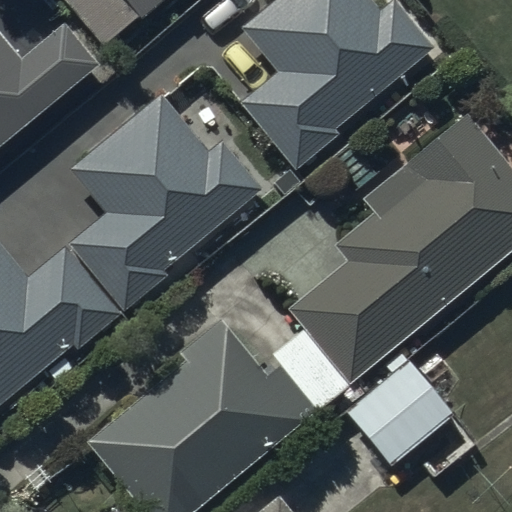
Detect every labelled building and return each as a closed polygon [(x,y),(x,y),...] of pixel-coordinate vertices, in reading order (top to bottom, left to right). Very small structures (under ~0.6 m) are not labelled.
[(55,0),(103,55),(135,27),(140,33),(177,0),(55,0)] [(376,23),(357,0),(281,0),(246,29),(280,70),(238,105),(294,172),(334,139),(322,124),(417,46),(389,12),(376,23)] [(0,160),(102,79),(66,35),(17,74),(0,52),(0,160)] [(248,189),(218,153),(207,162),(159,104),(79,171),(115,214),(73,249),(114,300),(130,287),(138,296),(158,281),(152,268),(248,189)] [(278,375),(316,423),(511,260),(511,178),(466,124),(361,211),(372,224),(332,257),(344,271),(286,320),(302,339),(270,365),(278,375)] [(0,396),(73,333),(81,342),(117,311),(65,252),(26,286),(0,256),(0,396)] [(209,511),(316,423),(278,375),(264,386),(219,331),(176,367),(182,375),(84,455),(130,511),(209,511)] [(406,370),(344,423),(389,477),(452,425),(406,370)]
